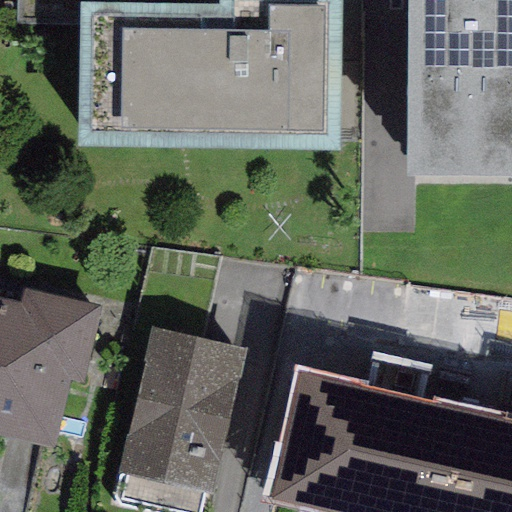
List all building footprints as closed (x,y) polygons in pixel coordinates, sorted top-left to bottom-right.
[(196,0),(15,0),(15,28),(78,29),(79,2),(196,4),(196,0)] [(196,4),(79,2),(78,29),(76,147),(340,152),(342,0),(216,0),(216,4),(196,4)] [(511,0),(405,0),(405,178),(511,177),(511,0)] [(511,301),(296,271),(287,331),(511,361),(511,301)] [(20,310),(0,305),(0,443),(54,455),(69,388),(81,390),(98,312),(23,295),(20,310)] [(245,353),(148,333),(117,482),(214,502),(245,353)] [(511,511),(511,431),(298,383),(269,510),(276,511),(511,511)]
